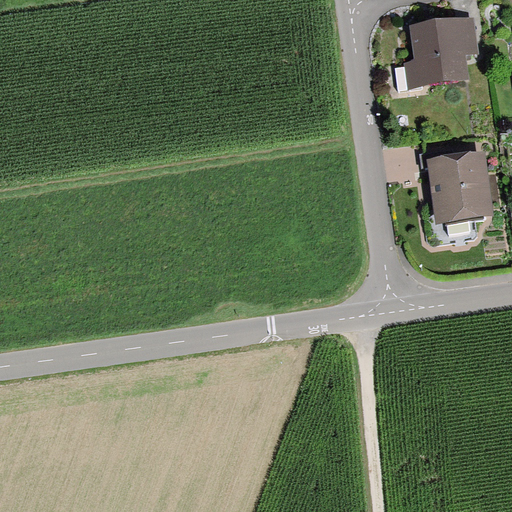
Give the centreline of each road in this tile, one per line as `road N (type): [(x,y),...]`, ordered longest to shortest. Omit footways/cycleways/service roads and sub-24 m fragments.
road 1 (residential): [(392,312),(0,366)]
road 2 (residential): [(392,312),(347,2)]
road 3 (track): [(363,316),(378,511)]
road 4 (residential): [(511,295),(392,312)]
